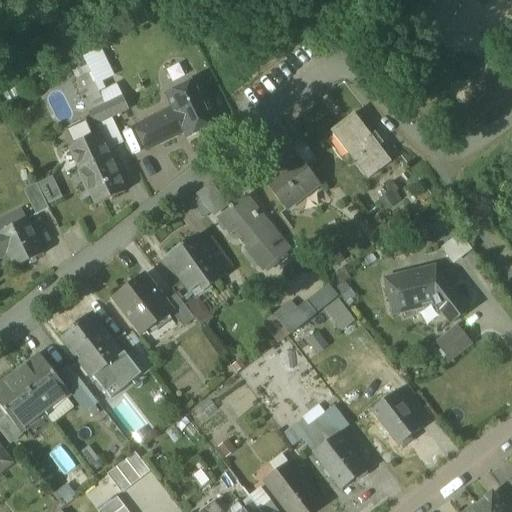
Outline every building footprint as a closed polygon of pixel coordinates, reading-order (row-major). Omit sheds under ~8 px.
[(114,41),(82,57),(94,81),(125,66),(114,41)] [(94,82),(78,90),(89,113),(105,105),(101,95),(94,82)] [(116,87),(101,95),(105,105),(122,97),(117,87),(116,87)] [(122,97),(105,105),(112,118),(128,110),(122,97)] [(105,105),(89,113),(95,126),(96,126),(112,118),(105,105)] [(173,108),(143,123),(152,143),(154,142),(161,157),(190,143),(173,108)] [(390,163),(353,115),(330,133),(367,181),(390,163)] [(112,118),(96,126),(108,151),(124,143),(112,118)] [(71,128),(76,140),(95,132),(90,120),(71,128)] [(143,123),(130,129),(140,149),(152,143),(143,123)] [(99,136),(70,149),(80,171),(109,158),(99,136)] [(297,156),(266,180),(288,208),(319,184),(297,156)] [(80,171),(79,172),(88,192),(90,191),(97,206),(125,193),(109,158),(80,171)] [(51,178),(38,185),(51,211),(64,205),(51,178)] [(213,182),(200,191),(216,214),(230,205),(213,182)] [(38,188),(26,193),(38,218),(49,212),(38,188)] [(230,208),(232,209),(220,218),(232,233),(239,227),(252,244),(247,248),(265,271),(282,258),(276,251),(278,249),(275,245),(282,241),(247,196),(234,206),(233,205),(230,208)] [(198,199),(189,205),(198,218),(207,212),(198,199)] [(0,260),(9,256),(16,270),(46,255),(29,222),(0,235),(0,260)] [(225,276),(197,236),(169,256),(186,281),(175,289),(188,306),(198,299),(192,291),(207,280),(211,286),(225,276)] [(440,267),(389,279),(398,313),(439,303),(439,304),(446,313),(449,311),(457,320),(472,308),(440,267)] [(144,275),(112,300),(140,337),(171,313),(173,312),(166,303),(144,275)] [(338,293),(348,302),(356,292),(346,284),(338,293)] [(194,319),(175,295),(166,303),(173,312),(171,313),(183,328),(194,319)] [(213,320),(198,299),(188,306),(186,307),(202,327),(213,320)] [(356,323),(338,299),(325,309),(342,333),(356,323)] [(307,302),(296,310),(291,302),(274,315),(289,335),(316,314),(307,302)] [(113,343),(91,316),(76,328),(76,327),(73,329),(74,331),(64,339),(81,361),(83,359),(95,375),(93,376),(94,377),(122,355),(113,343)] [(462,325),(440,343),(453,359),(475,341),(462,325)] [(125,334),(113,343),(122,355),(125,353),(140,371),(143,376),(152,369),(125,334)] [(125,353),(122,355),(94,377),(102,388),(114,378),(121,386),(140,371),(125,353)] [(70,395),(41,356),(16,376),(44,413),(45,414),(70,395)] [(72,369),(62,376),(76,394),(86,386),(72,369)] [(16,376),(14,374),(0,385),(0,406),(7,416),(20,432),(44,413),(16,376)] [(396,391),(370,412),(397,447),(424,427),(396,391)] [(348,426),(334,407),(325,413),(340,433),(348,426)] [(340,433),(325,413),(308,426),(313,432),(301,441),(312,454),(340,433)] [(20,432),(7,416),(0,421),(0,431),(10,445),(22,435),(20,432)] [(303,419),(284,434),(294,446),(301,441),(313,432),(308,426),(303,419)] [(368,470),(340,433),(312,454),(340,491),(368,470)] [(96,508),(149,469),(136,451),(83,491),(96,508)] [(0,471),(9,465),(0,452),(0,471)] [(291,463),(266,482),(278,498),(303,479),(291,463)] [(303,479),(278,498),(288,511),(312,511),(323,504),(303,479)] [(505,511),(492,494),(478,505),(483,511),(505,511)] [(131,511),(119,495),(99,509),(100,511),(131,511)] [(224,511),(215,500),(200,511),(224,511)] [(261,511),(260,509),(253,501),(244,508),(247,511),(261,511)] [(279,511),(271,501),(260,509),(261,511),(279,511)]
